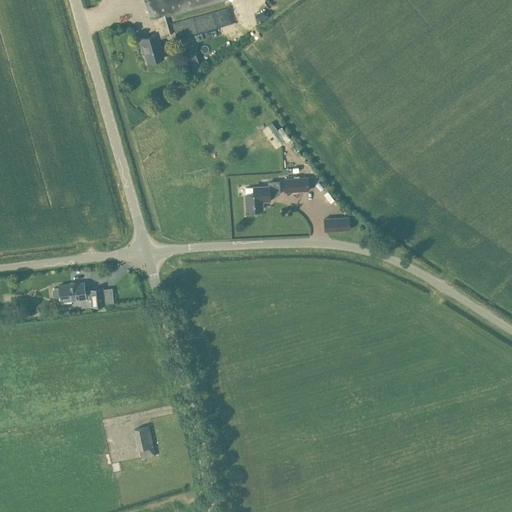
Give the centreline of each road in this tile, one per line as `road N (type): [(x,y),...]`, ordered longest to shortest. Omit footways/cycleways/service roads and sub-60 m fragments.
road 1 (unclassified): [(144,249),(327,245),(399,267),(511,334)]
road 2 (unclassified): [(212,511),(144,249)]
road 3 (unclassified): [(144,249),(74,0)]
road 4 (unclassified): [(0,267),(144,249)]
